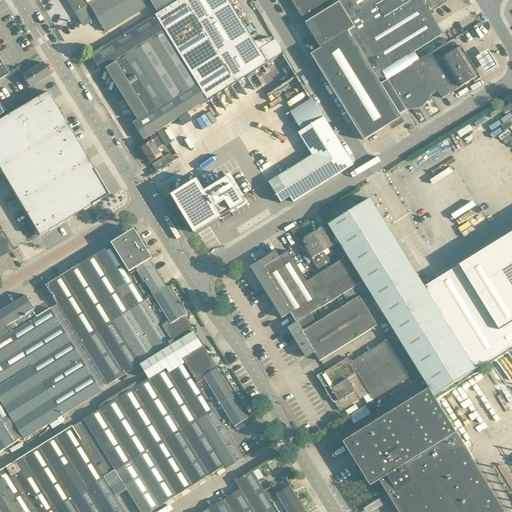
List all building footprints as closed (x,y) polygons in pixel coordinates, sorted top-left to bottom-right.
[(68,0),(84,25),(97,17),(106,32),(153,3),(158,12),(176,0),(68,0)] [(98,58),(95,60),(102,72),(107,68),(138,120),(133,123),(144,140),(150,136),(163,129),(176,120),(179,119),(183,125),(192,120),(188,113),(209,101),(208,99),(237,81),(284,52),(275,38),(275,39),(275,40),(260,49),(255,41),(229,0),(179,0),(100,49),(95,52),(98,58)] [(291,0),(306,23),(340,2),(338,0),(291,0)] [(343,0),(340,2),(352,22),(359,33),(411,1),(409,0),(343,0)] [(412,0),(411,1),(359,33),(382,72),(415,51),(435,39),(443,34),(442,32),(437,24),(454,14),(445,0),(412,0)] [(359,33),(340,2),(306,23),(321,48),(311,54),(362,136),(366,133),(369,138),(402,117),(400,114),(406,111),(387,79),(381,83),(376,75),(382,72),(359,33)] [(419,59),(412,64),(430,94),(438,90),(443,98),(473,80),(475,82),(482,78),(462,46),(457,48),(458,49),(450,54),(445,44),(419,59)] [(499,66),(490,51),(478,58),(487,73),(499,66)] [(0,79),(8,75),(0,61),(0,79)] [(50,75),(43,63),(21,76),(29,88),(50,75)] [(430,94),(412,64),(387,79),(406,111),(409,109),(414,110),(419,110),(424,107),(427,104),(429,99),(430,94)] [(63,118),(62,116),(53,101),(52,99),(48,92),(47,91),(39,96),(0,119),(0,169),(3,175),(9,184),(14,194),(18,200),(39,236),(41,235),(49,230),(56,226),(65,220),(82,210),(83,210),(90,205),(92,204),(99,200),(108,195),(92,168),(88,161),(87,159),(83,153),(82,151),(79,146),(78,143),(73,135),(72,134),(68,127),(67,125),(63,118)] [(290,170),(269,183),(281,202),(290,197),(293,202),(305,194),(329,180),(354,164),(324,117),(301,131),(299,133),(313,155),(290,170)] [(163,129),(150,136),(153,141),(143,148),(151,162),(163,155),(158,148),(165,144),(166,145),(171,142),(163,129)] [(153,164),(155,168),(157,171),(175,160),(171,153),(153,164)] [(429,188),(449,174),(446,169),(426,184),(429,188)] [(197,178),(171,194),(195,232),(245,202),(229,176),(205,191),(197,178)] [(370,198),(329,224),(434,395),(476,369),(511,346),(511,233),(425,287),(370,198)] [(324,226),(321,228),(321,227),(318,229),(318,230),(312,234),(323,252),(329,248),(332,252),(338,248),(324,226)] [(112,243),(113,244),(131,274),(138,269),(137,268),(150,259),(153,258),(134,229),(112,243)] [(0,257),(13,250),(3,232),(0,233),(0,257)] [(323,252),(312,234),(302,239),(304,242),(303,242),(304,244),(305,244),(307,246),(304,248),(314,263),(321,273),(332,266),(326,256),(323,252)] [(114,320),(131,310),(115,284),(131,274),(113,244),(80,265),(114,320)] [(297,322),(311,313),(343,293),(363,281),(348,256),(342,260),(332,266),(321,273),(307,281),(293,259),(288,251),(280,256),(276,251),(251,267),(282,318),(291,313),(297,322)] [(338,254),(342,260),(348,256),(344,251),(338,254)] [(168,287),(150,259),(137,268),(138,269),(131,274),(115,284),(131,310),(171,285),(168,287)] [(97,331),(114,320),(80,265),(47,285),(81,341),(97,331)] [(364,294),(369,291),(363,281),(343,293),(347,299),(362,290),(364,294)] [(141,365),(174,344),(194,332),(195,332),(185,315),(188,313),(187,311),(171,285),(131,310),(114,320),(141,365)] [(18,301),(0,311),(0,315),(11,333),(32,320),(25,310),(33,305),(27,295),(24,297),(19,296),(18,301)] [(297,322),(289,327),(306,356),(314,351),(320,361),(329,356),(377,325),(359,297),(317,323),(311,313),(297,322)] [(102,391),(101,389),(51,308),(32,320),(11,333),(31,366),(62,416),(102,391)] [(0,384),(31,366),(11,333),(0,315),(0,384)] [(114,320),(97,331),(125,375),(141,365),(114,320)] [(108,385),(125,375),(97,331),(81,341),(108,385)] [(99,410),(84,419),(115,470),(132,460),(149,449),(165,440),(183,429),(215,410),(235,397),(235,396),(238,394),(222,369),(221,366),(218,368),(204,345),(203,346),(194,332),(174,344),(156,355),(141,365),(149,379),(138,386),(99,410)] [(351,362),(348,358),(325,372),(325,373),(323,375),(322,373),(319,375),(330,391),(329,392),(331,395),(332,395),(335,401),(333,402),(334,403),(335,402),(341,412),(370,393),(374,400),(420,372),(397,334),(351,362)] [(62,416),(31,366),(0,384),(0,399),(0,418),(15,442),(23,437),(25,439),(62,416)] [(375,482),(376,482),(379,480),(399,511),(506,511),(457,432),(429,389),(344,442),(367,480),(368,481),(369,481),(369,482),(370,482),(371,483),(372,483),(373,483),(374,483),(375,482)] [(236,397),(215,410),(226,428),(233,424),(235,427),(252,416),(238,394),(235,396),(236,397)] [(349,416),(354,424),(371,413),(366,405),(349,416)] [(215,410),(183,429),(212,474),(226,465),(228,469),(245,458),(226,428),(215,410)] [(0,452),(15,443),(15,442),(0,418),(0,452)] [(84,419),(73,426),(104,477),(115,470),(84,419)] [(46,511),(54,507),(72,497),(104,477),(73,426),(0,471),(0,476),(0,477),(0,503),(3,501),(10,511),(46,511)] [(183,429),(165,440),(193,486),(212,474),(183,429)] [(193,486),(165,440),(149,449),(177,496),(193,486)] [(149,449),(132,460),(160,506),(177,496),(149,449)] [(150,511),(160,506),(132,460),(115,470),(141,511),(150,511)] [(241,489),(255,511),(278,511),(271,500),(252,470),(235,481),(241,489)] [(126,511),(104,477),(72,497),(80,511),(126,511)] [(272,486),(265,491),(271,500),(278,511),(306,511),(303,507),(306,506),(307,505),(307,503),(307,502),(307,500),(306,500),(305,499),(303,499),(302,499),(300,501),(299,501),(290,486),(277,494),(272,486)] [(255,511),(241,489),(224,499),(232,511),(255,511)] [(367,511),(390,503),(387,496),(365,505),(367,511)] [(80,511),(72,497),(54,507),(57,511),(80,511)] [(232,511),(224,499),(208,509),(209,511),(232,511)] [(0,511),(10,511),(3,501),(0,503),(0,511)]
